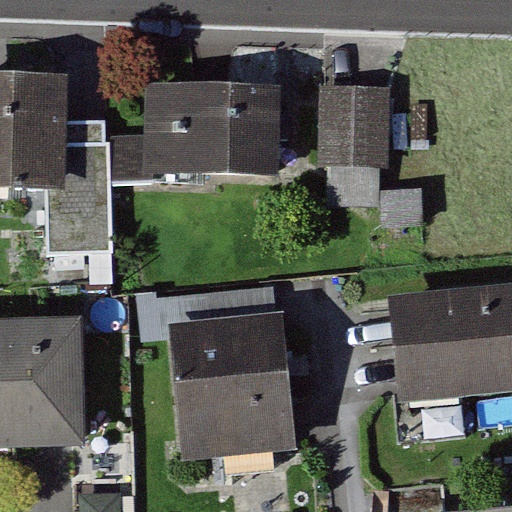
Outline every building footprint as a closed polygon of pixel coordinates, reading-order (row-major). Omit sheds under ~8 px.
[(288,89),(160,93),(163,182),(290,178),(288,89)] [(85,92),(0,92),(0,211),(85,212),(85,92)] [(398,100),(343,104),(348,173),(403,169),(398,100)] [(511,299),(409,307),(416,405),(511,398),(511,299)] [(90,328),(0,335),(0,456),(99,449),(90,328)] [(298,333),(194,340),(202,462),(306,455),(298,333)]
